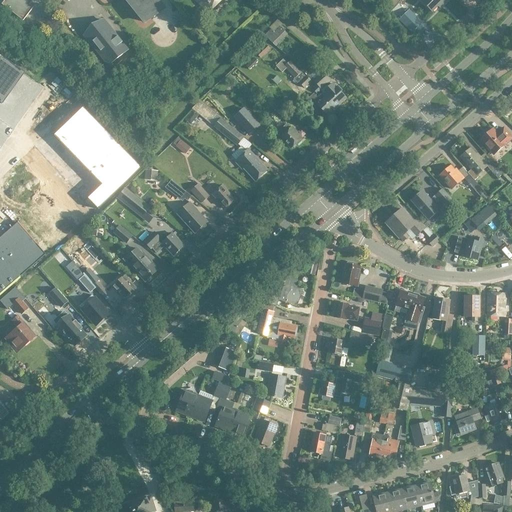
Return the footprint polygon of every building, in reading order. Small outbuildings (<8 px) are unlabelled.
[(5,0),(2,5),(23,21),(34,8),(27,3),(29,0),(5,0)] [(125,0),(144,22),(150,17),(152,19),(165,8),(158,0),(125,0)] [(221,0),(193,0),(207,14),(221,0)] [(386,8),(393,14),(405,0),(387,0),(390,3),(386,8)] [(439,9),(443,4),(447,0),(421,0),(421,1),(432,12),(437,7),(439,9)] [(410,9),(399,20),(412,33),(422,22),(410,9)] [(85,36),(109,66),(128,51),(104,21),(85,36)] [(264,35),(268,39),(275,47),(287,34),(280,27),(274,33),(271,29),(264,35)] [(0,101),(22,71),(0,55),(0,101)] [(295,78),(293,79),(297,84),(305,77),(290,61),(287,64),(283,60),(276,67),(282,73),(286,69),(295,78)] [(321,90),(323,93),(336,107),(346,98),(341,92),(342,91),(337,85),(336,87),(333,83),(327,88),(326,87),(331,82),(322,72),(312,81),(317,86),(321,90)] [(299,84),(304,89),(312,82),(307,77),(299,84)] [(321,90),(317,86),(312,90),(317,95),(321,90)] [(315,108),(318,105),(327,116),(336,107),(323,93),(317,98),(314,94),(307,100),(315,108)] [(260,125),(244,107),(235,116),(251,134),(260,125)] [(99,213),(144,169),(84,111),(55,139),(103,188),(88,202),(99,213)] [(236,144),(243,136),(219,117),(213,125),(236,144)] [(301,142),(300,141),(301,139),(296,134),(298,133),(292,127),(291,129),(287,125),(281,131),(284,135),(280,139),(285,144),(286,143),(291,149),(296,144),(297,145),(301,142)] [(483,138),(481,140),(494,155),(511,139),(511,137),(504,128),(497,134),(493,130),(490,132),(488,132),(483,136),(483,138)] [(187,146),(178,138),(173,144),(183,152),(187,146)] [(208,138),(197,146),(204,156),(216,148),(208,138)] [(468,173),(470,176),(474,181),(480,176),(478,174),(487,167),(497,179),(502,175),(511,184),(511,182),(511,180),(494,164),(490,167),(480,157),(479,158),(471,149),(460,159),(470,170),(468,173)] [(241,169),(243,167),(255,181),(267,170),(248,150),(235,162),(241,169)] [(456,168),(454,170),(451,166),(440,176),(452,189),(464,178),(459,171),(456,168)] [(25,187),(29,184),(20,173),(16,177),(25,187)] [(474,181),(470,176),(466,180),(487,204),(491,200),(489,197),(488,197),(474,181)] [(10,188),(13,195),(21,192),(18,184),(10,188)] [(210,196),(199,184),(191,192),(202,204),(210,196)] [(212,194),(225,209),(234,201),(222,186),(212,194)] [(191,197),(179,187),(175,192),(188,202),(191,197)] [(435,197),(443,206),(447,210),(455,203),(443,189),(435,197)] [(149,210),(124,190),(117,198),(143,218),(149,210)] [(426,218),(428,220),(438,211),(443,206),(435,197),(430,201),(422,192),(411,201),(413,203),(412,204),(415,208),(417,207),(423,214),(422,215),(425,219),(426,218)] [(207,222),(190,203),(177,214),(195,233),(200,229),(202,230),(206,226),(205,224),(207,222)] [(479,231),(497,216),(488,206),(470,221),(479,231)] [(402,209),(397,214),(410,229),(416,236),(423,231),(426,228),(418,219),(414,222),(402,209)] [(405,233),(410,229),(397,214),(386,223),(399,238),(400,238),(403,241),(408,237),(405,233)] [(18,223),(0,239),(0,252),(21,277),(46,255),(18,223)] [(131,237),(119,228),(114,234),(127,244),(131,237)] [(430,231),(426,234),(430,239),(427,242),(432,248),(439,242),(430,231)] [(172,234),(168,238),(164,235),(160,239),(154,233),(144,243),(150,250),(152,248),(157,253),(164,246),(173,256),(184,246),(172,234)] [(466,240),(462,257),(477,261),(482,240),(475,238),(474,242),(466,240)] [(147,259),(148,258),(143,253),(142,254),(138,249),(130,256),(129,255),(123,260),(126,264),(128,263),(145,283),(147,281),(149,283),(154,278),(152,276),(159,271),(151,262),(150,262),(147,259)] [(0,295),(21,277),(0,252),(0,295)] [(72,261),(66,266),(69,270),(75,265),(72,261)] [(347,265),(345,265),(343,277),(342,284),(357,287),(360,274),(359,274),(360,268),(353,266),(353,265),(352,264),(348,263),(347,264),(347,265)] [(89,269),(83,274),(90,282),(96,276),(89,269)] [(84,276),(78,281),(90,294),(95,289),(84,276)] [(124,301),(137,290),(125,276),(112,287),(124,301)] [(97,282),(93,286),(98,292),(103,288),(97,282)] [(276,289),(261,300),(277,306),(279,300),(296,307),(302,291),(285,284),(282,291),(276,289)] [(366,287),(363,300),(380,303),(382,290),(366,287)] [(49,294),(61,308),(67,302),(55,289),(49,294)] [(400,314),(400,313),(407,315),(414,293),(408,291),(407,293),(401,291),(394,312),(400,314)] [(419,297),(419,295),(414,293),(407,315),(405,319),(419,324),(425,308),(423,307),(425,299),(419,297)] [(488,294),(487,316),(504,317),(505,295),(488,294)] [(92,295),(79,306),(96,326),(109,315),(92,295)] [(477,322),(477,317),(479,317),(479,297),(464,297),(465,317),(471,317),(471,322),(477,322)] [(29,309),(19,298),(12,304),(21,315),(29,309)] [(450,334),(453,316),(447,315),(450,301),(436,299),(432,320),(444,322),(442,333),(450,334)] [(347,320),(347,319),(357,321),(360,308),(350,306),(350,305),(338,303),(336,312),(335,312),(334,318),(347,320)] [(296,326),(291,326),(292,322),(273,318),(274,312),(263,310),(257,334),(267,336),(266,338),(287,342),(288,337),(293,338),(294,336),(296,336),(297,332),(295,331),(296,326)] [(17,354),(37,337),(30,329),(31,329),(19,315),(13,321),(19,328),(4,339),(17,354)] [(385,315),(382,328),(389,330),(393,318),(385,315)] [(62,316),(55,323),(57,327),(56,328),(66,340),(68,339),(71,343),(81,335),(77,331),(78,330),(66,317),(65,318),(64,317),(62,316)] [(382,322),(365,319),(362,333),(379,336),(382,322)] [(349,343),(370,347),(372,336),(351,333),(349,343)] [(472,362),(484,362),(485,337),(473,336),(472,362)] [(332,354),(332,355),(341,357),(344,341),(330,339),(329,344),(330,344),(329,353),(332,354)] [(229,371),(236,352),(223,347),(215,366),(229,371)] [(502,361),(507,361),(511,361),(511,349),(503,348),(502,361)] [(258,369),(272,371),(273,365),(259,362),(258,369)] [(375,375),(394,381),(398,367),(378,362),(375,375)] [(458,368),(458,377),(471,377),(471,368),(458,368)] [(215,371),(212,378),(225,383),(228,376),(215,371)] [(363,377),(341,372),(339,379),(337,379),(336,383),(327,381),(327,383),(323,383),(322,389),(320,388),(319,395),(322,396),(322,398),(323,400),(327,401),(329,400),(330,397),(331,398),(333,391),(349,395),(352,380),(354,380),(354,383),(361,384),(363,377)] [(284,390),(283,390),(285,377),(271,374),(267,395),(281,398),(281,397),(283,397),(285,396),(285,392),(284,390)] [(427,390),(442,391),(444,376),(429,374),(427,390)] [(504,394),(497,374),(491,376),(497,396),(504,394)] [(394,385),(375,380),(372,389),(382,391),(382,393),(386,395),(387,392),(392,394),(394,385)] [(467,382),(455,385),(457,393),(463,392),(463,389),(468,388),(467,382)] [(214,396),(219,398),(225,385),(219,383),(214,396)] [(427,406),(428,391),(412,390),(413,387),(396,383),(391,404),(390,408),(407,412),(408,408),(414,409),(414,405),(427,406)] [(225,385),(219,398),(220,399),(216,410),(221,412),(216,426),(230,431),(237,411),(232,409),(234,403),(225,400),(230,387),(225,385)] [(176,411),(190,417),(197,396),(184,391),(176,411)] [(427,406),(442,408),(443,393),(428,391),(427,406)] [(443,393),(442,408),(441,417),(451,418),(452,408),(453,394),(452,394),(453,392),(444,391),(444,393),(443,393)] [(212,401),(197,396),(190,417),(204,422),(212,401)] [(257,397),(254,404),(268,409),(270,402),(257,397)] [(503,411),(505,411),(502,401),(486,407),(491,424),(493,423),(494,426),(499,424),(499,421),(505,419),(503,411)] [(0,402),(0,422),(10,414),(0,402)] [(379,424),(386,425),(389,414),(390,408),(391,404),(383,402),(379,424)] [(266,414),(268,409),(254,404),(252,409),(266,414)] [(252,416),(237,411),(230,431),(244,437),(252,416)] [(476,421),(472,411),(466,414),(466,413),(454,417),(461,435),(476,430),(473,422),(476,421)] [(367,412),(365,422),(363,432),(370,433),(372,422),(371,421),(372,414),(367,412)] [(389,414),(386,425),(386,428),(392,429),(396,416),(389,414)] [(328,424),(340,427),(341,419),(329,416),(329,418),(326,418),(325,423),(328,423),(328,424)] [(263,421),(255,441),(269,446),(277,426),(263,421)] [(362,437),(363,432),(365,422),(357,421),(354,436),(356,436),(362,437)] [(412,427),(417,447),(432,443),(430,436),(435,435),(432,422),(412,427)] [(332,453),(329,452),(332,437),(326,436),(326,435),(314,432),(310,452),(322,455),(321,460),(331,462),(332,453)] [(369,456),(379,458),(384,436),(383,436),(372,433),(371,439),(369,439),(366,455),(369,456)] [(390,438),(387,434),(384,434),(383,436),(384,436),(379,458),(388,460),(389,457),(395,459),(399,442),(390,440),(390,438)] [(352,460),(355,445),(356,438),(344,435),(339,458),(352,460)] [(502,483),(500,479),(503,478),(498,464),(485,469),(487,476),(485,477),(488,483),(489,488),(502,483)] [(451,480),(450,480),(451,487),(449,488),(451,493),(450,493),(451,496),(466,492),(469,492),(468,489),(465,476),(459,478),(458,476),(451,478),(451,480)] [(421,506),(435,502),(435,503),(440,502),(437,492),(433,494),(430,483),(416,486),(421,506)] [(416,486),(402,490),(406,509),(421,506),(416,486)] [(466,506),(465,511),(471,511),(473,499),(478,497),(477,493),(473,494),(471,489),(468,489),(469,492),(466,492),(467,498),(466,506)] [(392,511),(394,511),(406,509),(402,490),(388,493),(392,511)] [(490,498),(498,500),(500,491),(491,490),(490,498)] [(392,511),(388,493),(373,497),(376,508),(370,509),(370,511),(392,511)] [(370,511),(370,509),(366,495),(359,497),(362,511),(370,511)] [(150,497),(122,506),(123,511),(151,511),(154,511),(150,497)] [(210,511),(233,511),(235,509),(234,509),(235,505),(226,503),(226,502),(214,498),(210,511)] [(191,506),(191,503),(173,504),(173,511),(192,511),(192,506),(191,506)]
